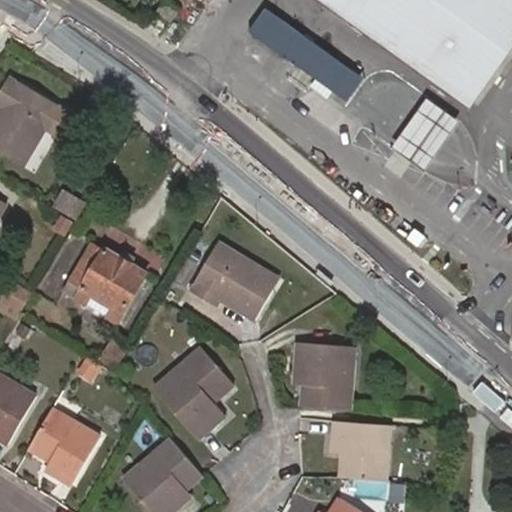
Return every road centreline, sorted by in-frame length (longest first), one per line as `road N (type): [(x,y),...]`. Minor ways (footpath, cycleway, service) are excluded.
road 1 (tertiary): [(27,0),(511,408)]
road 2 (tertiary): [(511,364),(141,53),(49,0)]
road 3 (residential): [(259,511),(290,465),(260,365)]
